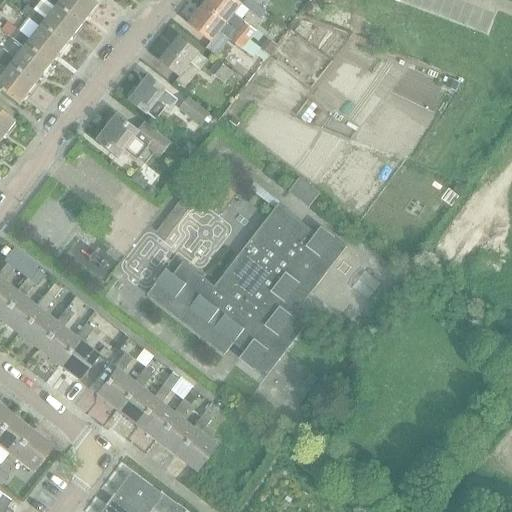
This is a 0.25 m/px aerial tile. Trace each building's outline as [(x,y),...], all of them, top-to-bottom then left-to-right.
[(60,0),(61,0),(58,3),(83,21),(97,3),(93,0),(60,0)] [(236,0),(208,0),(204,6),(226,23),(235,31),(242,22),(233,14),(241,4),(236,0)] [(28,19),(39,28),(43,23),(67,41),(83,21),(58,3),(55,7),(54,8),(45,20),(27,6),(22,13),(29,17),(28,19)] [(226,23),(204,6),(189,25),(211,42),(220,32),(241,49),(251,56),(254,52),(257,54),(260,51),(235,31),(226,23)] [(242,22),(235,31),(260,51),(268,41),(255,32),(242,22)] [(6,33),(24,47),(27,43),(52,61),(67,41),(43,23),(39,28),(30,40),(12,26),(6,33)] [(160,61),(179,76),(190,63),(199,70),(206,61),(199,55),(200,55),(178,38),(160,61)] [(268,41),(260,51),(268,57),(276,48),(268,41)] [(0,60),(8,67),(11,63),(35,82),(52,61),(27,43),(24,47),(14,59),(2,49),(0,48),(0,60)] [(210,72),(225,83),(233,73),(218,61),(210,72)] [(11,63),(8,67),(0,77),(0,88),(19,103),(35,82),(11,63)] [(290,70),(283,79),(299,91),(306,82),(290,70)] [(170,112),(178,101),(177,101),(148,77),(129,101),(146,114),(147,112),(157,120),(166,109),(169,111),(170,112)] [(450,79),(447,88),(456,92),(460,83),(450,79)] [(180,110),(200,126),(210,114),(189,98),(180,110)] [(0,138),(2,140),(16,122),(0,109),(0,138)] [(98,141),(118,157),(124,149),(137,159),(146,147),(159,156),(169,143),(145,124),(138,133),(117,116),(116,117),(112,116),(105,124),(106,129),(98,141)] [(183,149),(190,155),(195,149),(188,143),(183,149)] [(132,181),(144,190),(148,186),(144,183),(143,175),(138,171),(132,181)] [(288,193),(308,208),(319,195),(299,179),(288,193)] [(75,239),(99,223),(71,181),(41,201),(59,229),(66,225),(75,239)] [(147,295),(224,355),(233,344),(244,353),(239,359),(265,379),(310,321),(297,311),(346,248),(321,228),(316,235),(278,205),(279,203),(254,183),(249,190),(274,209),(214,287),(182,262),(172,275),(167,270),(147,295)] [(459,185),(452,194),(457,197),(463,188),(459,185)] [(178,233),(206,203),(190,188),(162,218),(178,233)] [(140,208),(156,204),(153,191),(137,195),(140,208)] [(0,318),(18,295),(15,292),(2,281),(13,267),(6,262),(0,270),(0,318)] [(0,318),(0,319),(19,334),(38,310),(36,308),(34,307),(22,297),(33,284),(37,287),(46,277),(35,268),(26,278),(15,292),(18,295),(0,318)] [(19,334),(39,350),(59,325),(54,322),(42,312),(53,299),(60,290),(54,284),(36,308),(38,310),(19,334)] [(39,350),(59,365),(78,340),(74,337),(62,327),(72,313),(65,308),(54,322),(59,325),(39,350)] [(78,340),(59,365),(78,380),(82,375),(89,380),(104,362),(96,356),(97,355),(81,343),(92,329),(84,323),(74,337),(78,340)] [(96,395),(119,412),(137,386),(132,382),(120,373),(131,359),(124,354),(113,370),(114,371),(96,395)] [(119,412),(137,427),(156,401),(152,397),(140,388),(151,374),(143,368),(132,382),(137,386),(119,412)] [(137,427),(158,443),(176,417),(172,413),(160,403),(177,380),(170,374),(152,397),(156,401),(137,427)] [(158,443),(177,458),(196,432),(191,428),(179,418),(190,404),(198,394),(191,389),(183,399),(172,413),(176,417),(158,443)] [(196,432),(177,458),(194,471),(214,446),(198,434),(210,419),(218,409),(211,404),(202,414),(191,428),(196,432)] [(0,432),(14,416),(0,405),(0,432)] [(0,447),(8,454),(12,457),(33,432),(14,416),(0,432),(0,447)] [(12,457),(8,454),(0,464),(0,484),(2,486),(9,475),(5,473),(16,459),(32,471),(52,446),(33,432),(12,457)] [(169,500),(170,499),(160,492),(158,494),(131,474),(102,511),(146,511),(149,508),(155,511),(184,511),(185,511),(177,504),(176,505),(169,500)] [(0,511),(2,511),(11,500),(2,494),(0,496),(0,511)]
